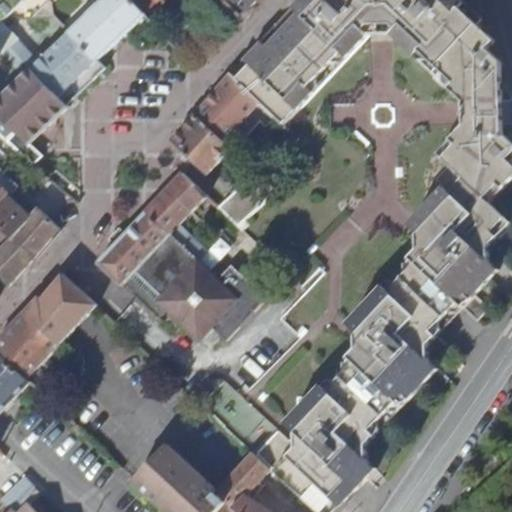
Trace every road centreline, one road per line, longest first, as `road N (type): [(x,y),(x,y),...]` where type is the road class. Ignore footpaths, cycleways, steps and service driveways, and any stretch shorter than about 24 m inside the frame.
road 1 (residential): [(284,0),(168,126),(108,144),(89,222),(0,324)]
road 2 (unclassified): [(398,511),(511,350)]
